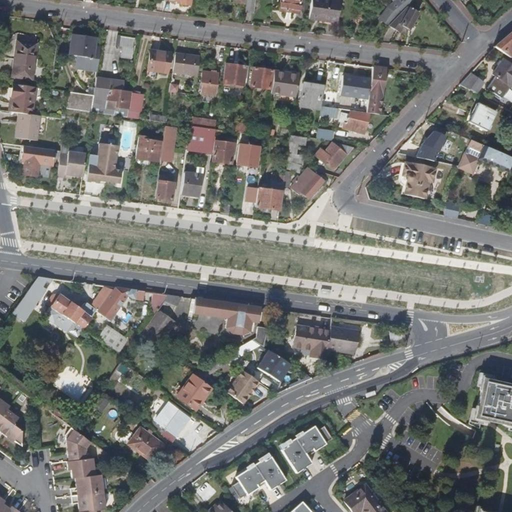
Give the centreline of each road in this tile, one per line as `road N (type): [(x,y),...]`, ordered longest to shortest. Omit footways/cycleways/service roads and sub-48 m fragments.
road 1 (residential): [(0,2),(460,66)]
road 2 (residential): [(10,261),(422,319)]
road 3 (residential): [(511,244),(342,206),(352,181),(460,66)]
road 4 (tertiary): [(138,511),(301,396),(436,350)]
